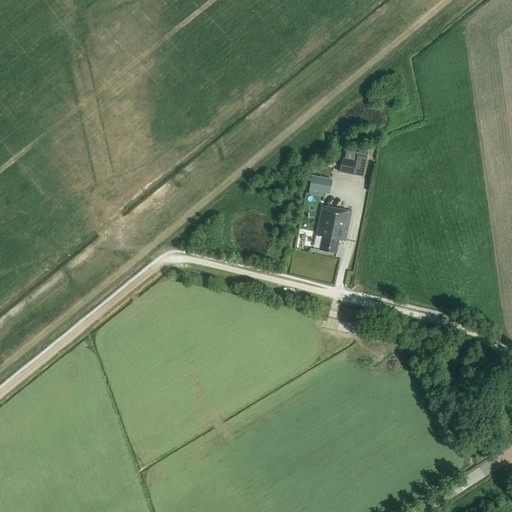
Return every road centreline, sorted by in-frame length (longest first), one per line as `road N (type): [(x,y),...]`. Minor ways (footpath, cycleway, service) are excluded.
road 1 (track): [(0,395),(172,260),(336,295)]
road 2 (track): [(336,295),(449,321),(511,360)]
